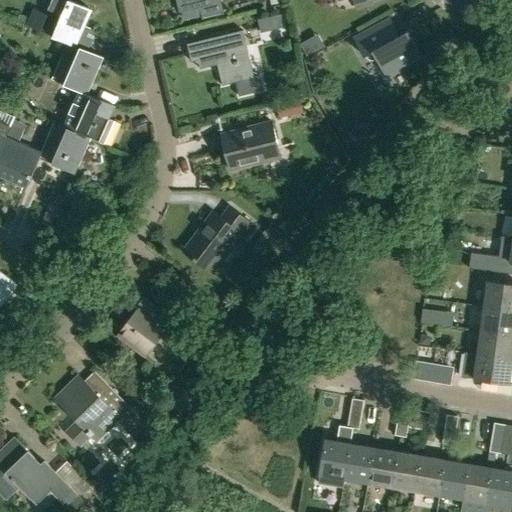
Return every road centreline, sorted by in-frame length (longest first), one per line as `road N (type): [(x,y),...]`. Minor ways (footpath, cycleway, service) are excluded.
road 1 (residential): [(0,397),(154,214),(167,169),(165,128),(132,0)]
road 2 (residential): [(337,381),(511,407)]
